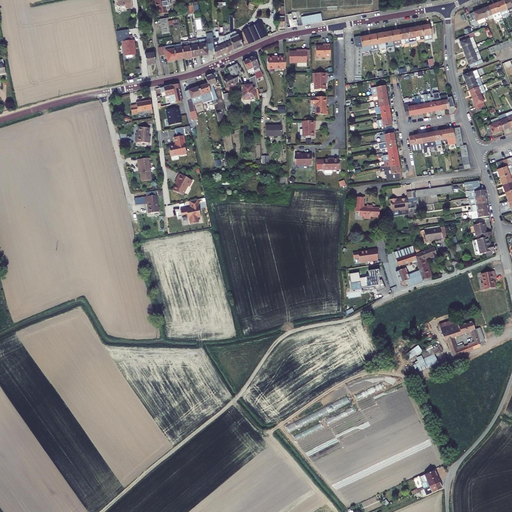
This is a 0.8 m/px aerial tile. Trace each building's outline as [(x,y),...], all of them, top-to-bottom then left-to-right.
[(117,0),(118,6),(126,5),(126,8),(133,7),(131,0),(117,0)] [(158,8),(159,14),(167,13),(165,0),(157,0),(157,3),(155,3),(156,8),(158,8)] [(502,17),(509,14),(507,9),(504,0),(496,3),(502,17)] [(493,18),(494,20),(502,17),(496,3),(489,6),(493,18)] [(485,18),(486,22),(493,18),(489,6),(481,9),(485,18)] [(475,19),(476,21),(485,18),(481,9),(469,14),(471,21),(475,19)] [(229,13),(230,34),(230,40),(233,51),(243,47),(236,32),(234,31),(233,32),(233,18),(235,18),(234,13),(229,13)] [(315,17),(290,22),(287,22),(288,28),(316,22),(315,17)] [(160,19),(161,27),(168,26),(167,18),(160,19)] [(261,22),(242,30),(249,44),(268,36),(261,22)] [(433,27),(430,27),(429,25),(421,26),(424,40),(424,41),(432,39),(431,34),(435,33),(433,27)] [(421,26),(414,28),(416,41),(424,40),(421,26)] [(408,43),(416,42),(416,41),(414,28),(406,29),(408,43)] [(405,44),(408,44),(408,43),(406,29),(398,30),(401,45),(405,43),(405,44)] [(391,32),(393,46),(401,45),(398,30),(391,32)] [(386,51),(394,50),(393,46),(391,32),(383,33),(385,48),(386,51)] [(473,32),(458,39),(463,50),(476,44),(473,37),(474,36),(474,32),(473,32)] [(375,35),(378,49),(385,48),(383,33),(375,35)] [(224,39),(222,39),(228,53),(233,51),(230,40),(230,34),(225,36),(224,36),(224,39)] [(123,37),(124,41),(122,41),(124,56),(135,55),(134,47),(135,47),(134,40),(133,40),(132,35),(123,37)] [(368,36),(370,51),(378,49),(375,35),(368,36)] [(213,36),(204,37),(205,44),(206,45),(213,43),(213,38),(213,36)] [(219,41),(218,41),(222,56),(228,53),(222,39),(224,39),(224,36),(225,36),(219,36),(219,38),(219,41)] [(353,37),(355,47),(361,47),(360,37),(360,36),(353,37)] [(361,50),(361,53),(370,51),(368,36),(360,37),(361,47),(361,50)] [(204,37),(196,38),(197,42),(199,56),(207,55),(206,45),(205,44),(204,37)] [(191,57),(199,56),(197,42),(196,38),(188,40),(189,43),(191,57)] [(219,38),(213,38),(213,43),(215,59),(222,56),(218,41),(219,41),(219,38)] [(189,43),(181,44),(183,59),(191,57),(189,43)] [(173,45),(176,60),(183,59),(181,44),(173,45)] [(330,57),(330,44),(323,44),(323,46),(316,46),(316,57),(330,57)] [(476,44),(463,50),(466,57),(479,52),(476,44)] [(173,45),(158,48),(160,56),(167,55),(168,61),(176,60),(173,45)] [(488,48),(491,54),(497,52),(494,46),(488,48)] [(302,51),(296,51),(289,51),(289,63),(307,63),(306,50),(302,50),(302,51)] [(479,52),(466,57),(470,69),(483,63),(479,52)] [(154,53),(145,55),(146,65),(156,63),(154,53)] [(263,76),(259,68),(260,68),(254,56),(248,58),(254,70),(256,79),(263,76)] [(267,58),(267,69),(285,69),(285,56),(276,56),(276,58),(267,58)] [(243,61),(248,73),(254,70),(248,58),(243,61)] [(231,76),(233,80),(238,77),(242,75),(237,64),(228,68),(231,76)] [(466,83),(480,78),(477,70),(463,75),(466,83)] [(325,80),(327,80),(327,73),(313,73),(313,83),(314,83),(314,89),(326,89),(325,80)] [(215,95),(213,86),(217,84),(213,74),(205,76),(207,83),(210,92),(211,95),(212,96),(214,104),(216,104),(215,100),(217,99),(215,95)] [(238,81),(238,77),(233,80),(231,76),(223,80),(227,88),(235,84),(235,83),(238,81)] [(256,79),(255,76),(251,78),(249,78),(250,82),(250,85),(246,85),(242,85),(243,100),(250,100),(250,97),(251,97),(255,97),(254,88),(258,88),(256,79)] [(469,90),(483,85),(480,78),(466,83),(469,90)] [(207,83),(198,87),(200,95),(210,92),(207,83)] [(178,84),(172,85),(174,95),(168,96),(171,105),(182,102),(178,84)] [(162,97),(168,96),(174,95),(172,85),(161,87),(162,89),(161,89),(162,97)] [(480,95),(486,93),(483,85),(469,90),(472,98),(480,95)] [(385,86),(371,88),(372,96),(386,93),(385,86)] [(202,101),(202,98),(200,95),(198,87),(185,91),(187,100),(191,99),(193,104),(202,101)] [(386,93),(372,96),(373,102),(387,99),(386,93)] [(428,103),(429,112),(435,111),(434,102),(433,97),(430,98),(430,94),(426,95),(427,98),(428,103)] [(480,108),(485,106),(484,103),(480,95),(472,98),(477,111),(481,110),(480,108)] [(326,104),(326,97),(310,97),(310,104),(315,104),(315,114),(320,114),(320,115),(327,114),(327,108),(326,108),(326,104)] [(374,106),(374,108),(388,105),(387,99),(373,102),(374,106)] [(415,106),(417,115),(423,114),(421,105),(421,99),(417,100),(414,101),(415,106)] [(138,114),(138,112),(144,111),(153,110),(151,100),(143,102),(143,103),(136,104),(136,105),(131,106),(132,114),(138,114)] [(440,101),(441,110),(449,109),(447,100),(440,101)] [(403,105),(405,117),(417,115),(415,106),(414,101),(410,101),(410,104),(404,105),(403,105)] [(374,110),(375,114),(381,113),(389,112),(388,105),(374,108),(370,109),(371,110),(374,110)] [(181,124),(178,109),(165,112),(168,127),(181,124)] [(215,111),(217,122),(224,121),(222,110),(215,111)] [(498,118),(503,130),(511,127),(505,114),(498,117),(498,118)] [(390,118),(382,120),(377,120),(378,128),(383,127),(384,130),(392,128),(391,125),(392,125),(390,118)] [(486,127),(489,136),(503,130),(498,118),(491,121),(492,124),(486,127)] [(315,128),(315,121),(302,121),(303,137),(314,136),(314,132),(314,128),(315,128)] [(265,136),(281,136),(281,126),(265,126),(265,136)] [(138,127),(138,132),(137,135),(136,135),(135,142),(150,143),(151,136),(149,136),(150,128),(138,127)] [(445,130),(447,139),(454,137),(453,129),(445,130)] [(381,143),(386,142),(395,141),(393,130),(382,132),(383,135),(379,136),(380,141),(377,142),(377,144),(381,143)] [(413,136),(414,145),(422,143),(420,134),(413,136)] [(184,135),(177,137),(174,137),(175,143),(174,145),(173,144),(170,145),(169,146),(171,156),(181,155),(182,155),(184,155),(185,154),(186,154),(185,145),(183,136),(184,136),(184,135)] [(375,155),(375,157),(383,155),(397,153),(396,147),(387,148),(382,149),(383,154),(375,155)] [(304,166),(311,165),(311,154),(305,154),(301,154),(300,153),(295,153),(295,159),(294,159),(294,165),(304,165),(304,166)] [(397,153),(383,155),(384,161),(398,159),(397,153)] [(141,181),(151,180),(148,158),(137,159),(139,170),(140,169),(140,173),(141,181)] [(323,170),(339,170),(339,158),(331,158),(332,159),(328,159),(323,159),(323,170)] [(398,159),(384,161),(385,166),(381,166),(381,168),(384,168),(399,165),(398,159)] [(511,164),(509,165),(506,167),(502,168),(498,169),(497,169),(500,178),(511,173),(511,164)] [(384,168),(385,176),(387,175),(388,180),(399,178),(399,173),(400,173),(399,165),(384,168)] [(503,185),(511,181),(511,173),(500,178),(503,185)] [(178,181),(173,190),(183,196),(189,186),(190,187),(193,181),(180,174),(177,181),(178,181)] [(465,187),(469,187),(469,190),(480,189),(479,181),(464,183),(465,187)] [(511,181),(503,185),(505,192),(511,190),(511,181)] [(415,191),(416,198),(452,193),(452,186),(415,191)] [(470,197),(468,197),(468,199),(486,197),(485,190),(480,191),(470,192),(469,192),(470,197)] [(157,195),(156,195),(145,196),(145,204),(147,203),(149,213),(159,212),(157,195)] [(363,205),(364,197),(356,197),(355,212),(359,212),(358,216),(363,216),(363,219),(370,219),(370,217),(379,217),(379,208),(373,208),(373,206),(368,206),(367,206),(367,208),(363,207),(363,205)] [(468,199),(469,206),(470,206),(487,204),(486,197),(468,199)] [(408,208),(407,201),(407,199),(406,198),(396,200),(396,199),(389,200),(392,216),(409,214),(408,210),(408,208)] [(200,207),(199,200),(190,201),(191,208),(192,209),(190,210),(189,211),(186,208),(181,210),(182,215),(188,214),(189,218),(190,219),(191,224),(199,223),(198,218),(202,217),(200,207)] [(468,210),(468,213),(488,210),(487,204),(470,206),(471,210),(468,210)] [(469,216),(470,216),(470,219),(489,216),(488,210),(468,213),(469,216)] [(477,235),(477,239),(487,236),(492,235),(491,232),(487,233),(484,222),(473,225),(475,236),(477,235)] [(440,228),(424,230),(425,241),(442,238),(440,228)] [(477,239),(478,245),(474,246),(476,253),(477,254),(480,254),(485,253),(491,251),(494,251),(493,244),(491,245),(489,245),(489,241),(487,236),(477,239)] [(398,266),(413,261),(414,266),(417,265),(414,255),(414,254),(413,246),(394,252),(398,266)] [(414,255),(417,265),(419,270),(422,281),(428,278),(427,276),(430,274),(426,264),(423,265),(422,260),(424,258),(430,256),(435,254),(433,248),(414,255)] [(378,260),(376,249),(362,252),(362,251),(358,251),(358,252),(353,253),(354,259),(359,258),(360,262),(371,261),(371,262),(375,261),(375,260),(378,260)] [(404,283),(404,281),(406,281),(408,286),(422,281),(419,270),(408,275),(405,268),(396,272),(400,283),(402,283),(404,283)] [(379,276),(378,270),(368,271),(369,277),(360,278),(359,273),(349,274),(350,280),(351,289),(360,288),(361,288),(374,286),(376,292),(385,289),(381,280),(377,281),(377,276),(379,276)] [(481,283),(483,290),(496,287),(495,282),(494,282),(493,279),(496,278),(494,271),(481,274),(483,283),(481,283)] [(444,340),(447,339),(453,356),(458,354),(459,355),(481,347),(480,342),(484,341),(485,340),(480,328),(475,329),(472,321),(459,325),(457,319),(439,324),(444,340)] [(420,371),(439,364),(435,353),(441,351),(439,347),(417,356),(419,361),(416,362),(420,371)] [(347,397),(310,413),(313,419),(350,403),(347,397)] [(303,417),(306,424),(313,420),(310,414),(303,417)] [(290,432),(305,425),(302,418),(287,425),(290,432)] [(435,470),(419,477),(422,483),(423,483),(426,488),(440,482),(435,470)] [(426,488),(424,489),(426,495),(442,488),(440,482),(426,488)]
